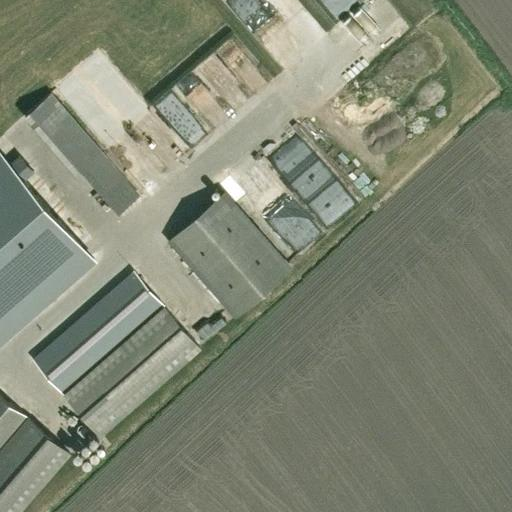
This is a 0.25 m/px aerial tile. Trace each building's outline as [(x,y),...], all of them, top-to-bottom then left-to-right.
[(149,138),(164,129),(158,118),(142,127),(149,138)] [(0,340),(94,259),(0,150),(0,340)] [(91,168),(99,182),(119,169),(110,156),(91,168)] [(226,189),(167,239),(235,317),(293,266),(226,189)] [(322,214),(334,228),(354,211),(342,197),(322,214)] [(305,221),(293,232),(305,245),(317,234),(305,221)] [(34,357),(100,433),(200,346),(134,270),(34,357)] [(0,511),(17,511),(69,452),(0,391),(0,511)]
